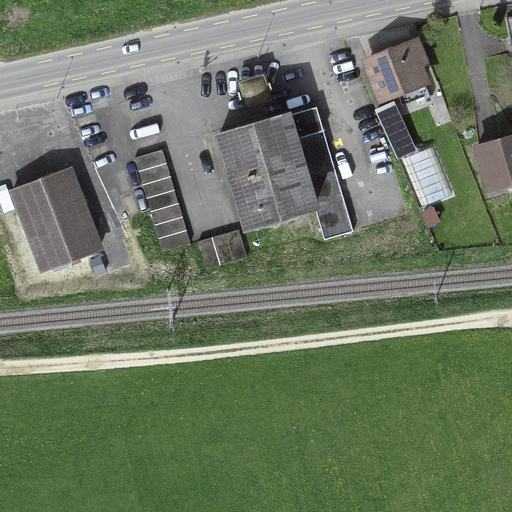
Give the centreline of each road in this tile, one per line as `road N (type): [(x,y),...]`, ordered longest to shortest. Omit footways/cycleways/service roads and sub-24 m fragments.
road 1 (track): [(0,374),(511,323)]
road 2 (primary): [(391,0),(0,83)]
